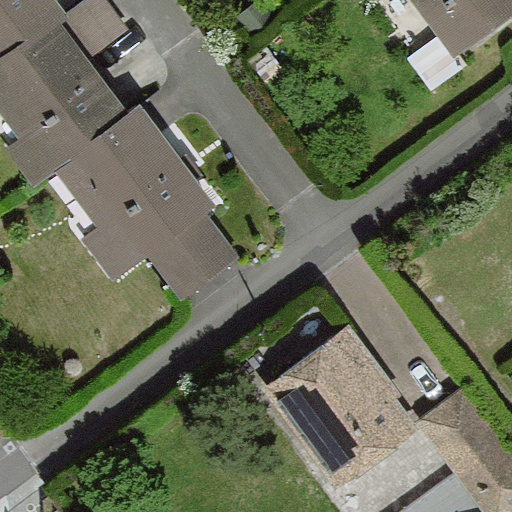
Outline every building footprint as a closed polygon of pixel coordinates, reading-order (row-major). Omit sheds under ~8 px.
[(0,0),(0,61),(1,63),(68,16),(74,9),(67,0),(0,0)] [(511,0),(422,0),(459,49),(511,9),(511,0)] [(43,182),(74,159),(134,104),(68,16),(1,63),(0,63),(0,96),(27,137),(15,147),(43,182)] [(148,256),(221,201),(143,97),(134,104),(74,159),(148,256)] [(342,475),(419,422),(396,388),(399,386),(354,322),(275,378),(342,475)] [(511,447),(470,388),(429,417),(497,511),(506,511),(511,508),(511,447)] [(58,511),(28,470),(0,490),(0,511),(58,511)]
